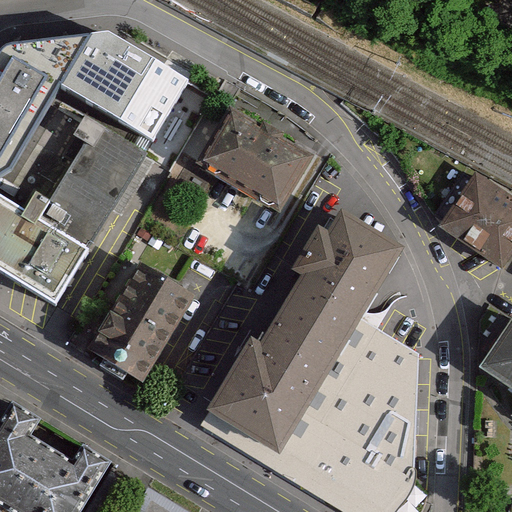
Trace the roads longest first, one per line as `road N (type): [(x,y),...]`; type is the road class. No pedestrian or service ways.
road 1 (residential): [(0,17),(98,1),(139,5),(298,95),(329,122),(395,210),(442,307),(455,369),(449,511)]
road 2 (primary): [(0,353),(261,511)]
